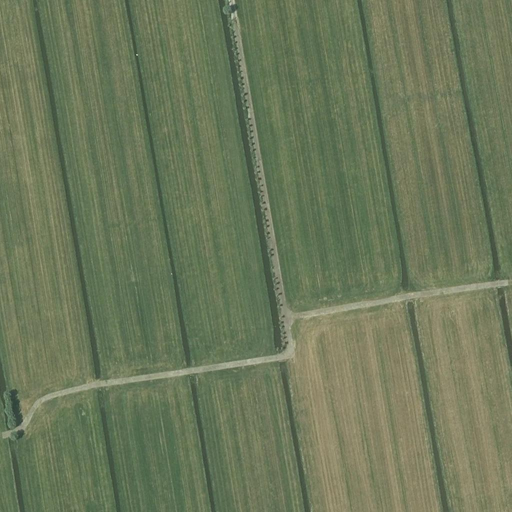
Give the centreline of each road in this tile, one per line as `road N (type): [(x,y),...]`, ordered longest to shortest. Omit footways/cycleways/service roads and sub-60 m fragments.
road 1 (track): [(0,437),(18,430),(40,401),(83,387),(290,355),(230,0)]
road 2 (track): [(285,318),(503,283)]
